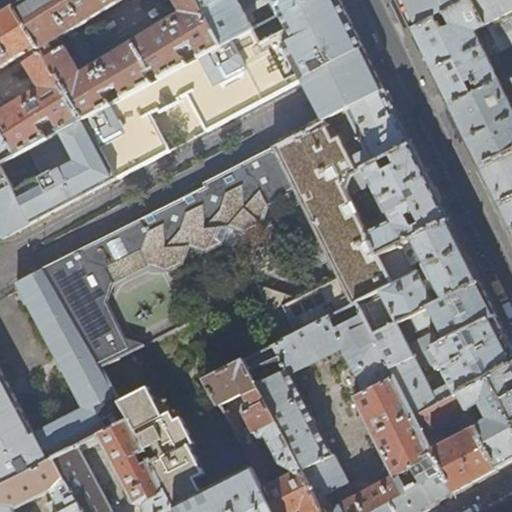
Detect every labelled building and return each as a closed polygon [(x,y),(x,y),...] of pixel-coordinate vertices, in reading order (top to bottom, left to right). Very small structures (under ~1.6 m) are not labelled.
[(204,10),(198,0),(27,0),(18,6),(85,119),(112,105),(104,93),(119,85),(126,97),(223,46),(204,10)] [(198,0),(204,10),(223,0),(198,0)] [(274,0),(278,7),(270,12),(265,4),(246,14),(238,0),(223,0),(204,10),(223,46),(254,30),(273,19),(309,0),(274,0)] [(341,0),(309,0),(273,19),(287,45),(267,55),(271,62),(277,59),(286,76),(298,70),(315,101),(326,123),(348,112),(387,92),(375,69),(360,38),(357,32),(341,0)] [(399,0),(415,31),(474,0),(399,0)] [(511,0),(474,0),(415,31),(414,31),(429,62),(446,96),(451,107),(500,83),(494,71),(483,47),(496,41),(501,53),(511,46),(511,0)] [(0,16),(0,68),(23,54),(29,65),(25,67),(39,91),(0,114),(0,126),(18,155),(31,148),(48,139),(40,124),(53,116),(62,131),(85,119),(18,6),(2,16),(0,16)] [(0,486),(54,459),(81,446),(104,434),(132,420),(123,403),(103,369),(104,368),(84,334),(47,269),(22,282),(85,408),(39,431),(0,353),(0,221),(7,234),(114,177),(111,169),(148,149),(151,156),(212,124),(209,117),(257,92),(243,68),(267,55),(254,30),(223,46),(126,97),(112,105),(85,119),(62,131),(61,132),(74,158),(44,174),(19,187),(6,161),(0,164),(0,486)] [(511,103),(511,104),(500,83),(451,107),(465,135),(480,167),(481,168),(511,152),(511,103)] [(262,223),(269,206),(292,194),(290,191),(296,188),(339,275),(334,279),(324,275),(320,284),(311,281),(308,290),(300,287),(297,296),(261,285),(258,287),(270,311),(284,304),(300,335),(360,305),(359,303),(394,286),(380,257),(368,235),(362,223),(352,201),(349,196),(347,192),(353,176),(413,145),(407,132),(387,92),(348,112),(367,150),(352,158),(343,140),(341,138),(340,137),(337,138),(334,139),(326,123),(275,148),(276,150),(206,184),(207,188),(46,269),(47,269),(84,334),(104,368),(148,345),(129,340),(111,302),(116,282),(108,266),(140,249),(149,266),(167,272),(185,263),(189,247),(207,252),(223,243),(228,227),(245,232),(262,223)] [(0,164),(6,161),(18,155),(0,126),(0,164)] [(74,158),(61,132),(48,139),(31,148),(44,174),(74,158)] [(427,174),(413,145),(353,176),(347,192),(349,196),(373,184),(391,223),(368,235),(380,257),(418,238),(413,228),(426,221),(431,231),(451,222),(427,174)] [(511,152),(481,168),(479,169),(501,215),(511,237),(511,152)] [(359,198),(352,201),(362,223),(370,219),(359,198)] [(399,325),(412,318),(482,285),(465,251),(451,222),(431,231),(418,238),(380,257),(394,286),(359,303),(360,305),(375,337),(399,325)] [(116,282),(149,266),(140,249),(108,266),(116,282)] [(487,295),(482,285),(412,318),(417,329),(422,331),(439,324),(448,343),(499,318),(487,295)] [(247,361),(324,511),(420,511),(454,494),(417,419),(392,370),(375,337),(360,305),(300,335),(283,343),(247,361)] [(511,366),(511,344),(507,335),(499,318),(448,343),(440,346),(392,370),(417,419),(461,395),(511,366)] [(409,345),(399,325),(375,337),(392,370),(440,346),(435,337),(430,335),(409,345)] [(282,465),(297,474),(265,489),(276,511),(324,511),(247,361),(209,380),(222,406),(248,393),(254,405),(249,407),(248,413),(261,440),(267,437),(282,465)] [(511,366),(461,395),(472,417),(478,414),(476,409),(479,407),(483,416),(487,414),(491,422),(478,428),(498,470),(511,462),(511,366)] [(123,403),(132,420),(148,451),(153,460),(180,511),(276,511),(265,489),(259,478),(254,468),(207,492),(198,477),(207,473),(193,445),(197,443),(184,418),(179,420),(174,411),(166,416),(150,388),(123,403)] [(474,483),(498,470),(478,428),(472,417),(461,395),(417,419),(454,494),(474,483)] [(148,451),(132,420),(104,434),(81,446),(54,459),(82,511),(180,511),(153,460),(147,463),(142,454),(148,451)] [(246,452),(254,468),(259,478),(268,473),(255,446),(246,452)] [(82,511),(54,459),(0,486),(0,511),(82,511)]
